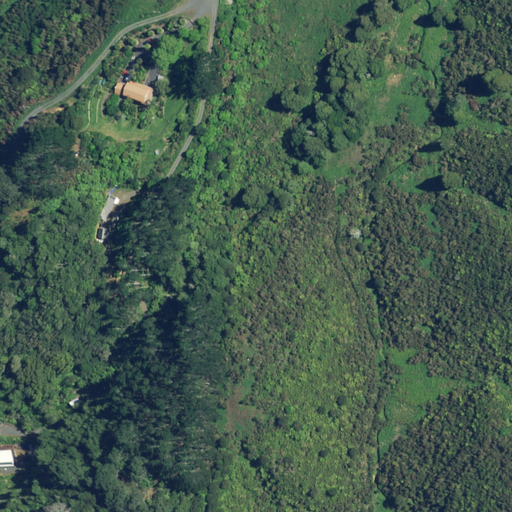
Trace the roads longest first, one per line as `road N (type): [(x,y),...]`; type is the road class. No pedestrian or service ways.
road 1 (track): [(371,9),(334,176),(334,245),(371,355),(357,435),(358,511)]
road 2 (track): [(201,4),(117,41),(17,190),(0,202)]
